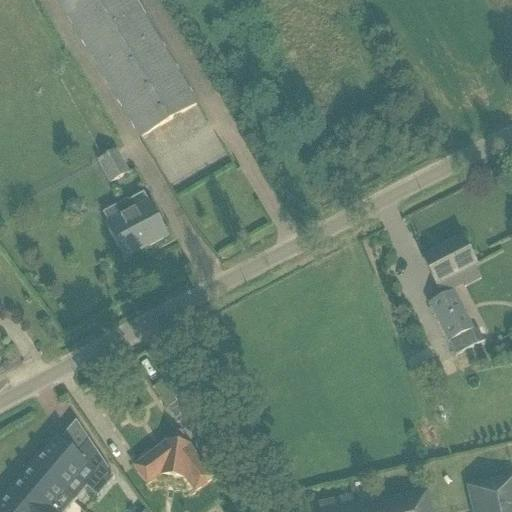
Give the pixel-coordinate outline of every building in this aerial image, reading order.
[(56,0),(140,139),(197,104),(134,0),(56,0)] [(97,160),(109,185),(129,174),(117,150),(97,160)] [(127,201),(104,214),(109,224),(106,226),(112,238),(122,256),(127,253),(147,242),(149,247),(167,238),(157,220),(148,203),(147,204),(142,194),(128,202),(127,201)] [(422,260),(432,277),(436,287),(475,266),(461,239),(422,260)] [(428,304),(448,343),(469,333),(472,331),(452,292),(428,304)] [(469,333),(448,343),(455,357),(476,346),(469,333)] [(162,383),(152,390),(166,410),(176,404),(162,383)] [(34,464),(31,468),(32,468),(61,493),(60,494),(72,504),(76,500),(75,500),(85,488),(104,465),(105,465),(88,440),(87,441),(87,442),(75,456),(58,442),(57,440),(58,439),(57,438),(45,452),(46,452),(35,465),(34,464)] [(183,482),(193,495),(213,481),(190,448),(190,447),(163,443),(163,444),(131,468),(146,488),(159,478),(183,482)] [(14,489),(9,494),(29,511),(52,511),(48,508),(60,494),(61,493),(32,468),(28,473),(27,472),(24,476),(25,477),(14,489)] [(511,511),(511,477),(467,487),(472,511),(511,511)] [(431,511),(426,491),(381,502),(381,503),(342,511),(431,511)] [(0,511),(29,511),(9,494),(6,498),(7,499),(0,506),(0,511)]
